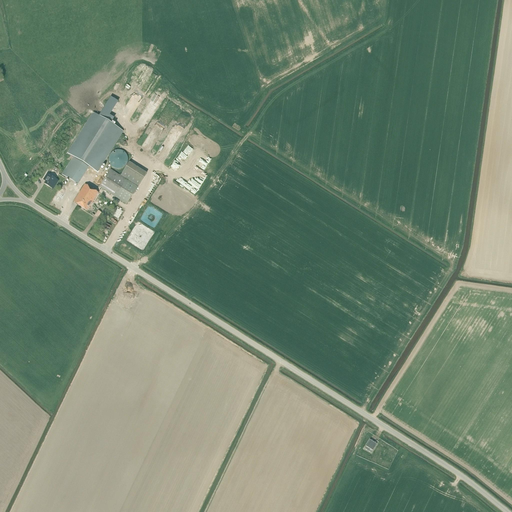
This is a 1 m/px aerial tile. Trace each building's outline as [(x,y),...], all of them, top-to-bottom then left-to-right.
[(73,157),(62,174),(77,184),(88,167),(97,172),(123,131),(110,123),(113,118),(109,115),(118,101),(111,97),(99,116),(94,112),(67,153),(73,157)] [(108,158),(108,160),(108,161),(109,163),(110,164),(110,166),(111,167),(113,168),(114,168),(115,169),(117,169),(118,169),(120,169),(121,169),(123,168),(124,167),(125,166),(126,165),(127,163),(127,162),(128,161),(128,159),(127,157),(127,156),(126,155),(125,153),(124,152),(123,151),(122,151),(120,150),(119,150),(117,150),(116,150),(114,150),(113,151),(112,152),(111,153),(110,154),(109,156),(109,157),(108,158)] [(138,187),(147,173),(129,162),(121,175),(138,187)] [(99,187),(127,205),(138,187),(110,169),(99,187)] [(47,179),(44,184),(49,187),(50,187),(53,189),(56,184),(53,182),(55,179),(47,173),(44,178),(47,179)] [(74,203),(77,206),(80,201),(85,204),(87,201),(91,204),(98,194),(85,185),(74,203)] [(80,201),(77,206),(87,212),(91,204),(87,201),(85,204),(80,201)] [(370,440),(364,448),(371,453),(377,445),(370,440)]
